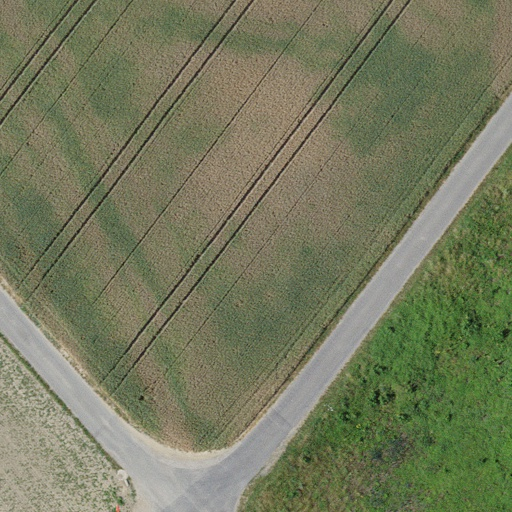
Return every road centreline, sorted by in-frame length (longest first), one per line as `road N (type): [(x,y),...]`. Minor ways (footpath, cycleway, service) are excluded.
road 1 (track): [(511,123),(298,409),(189,511)]
road 2 (track): [(181,511),(0,305)]
